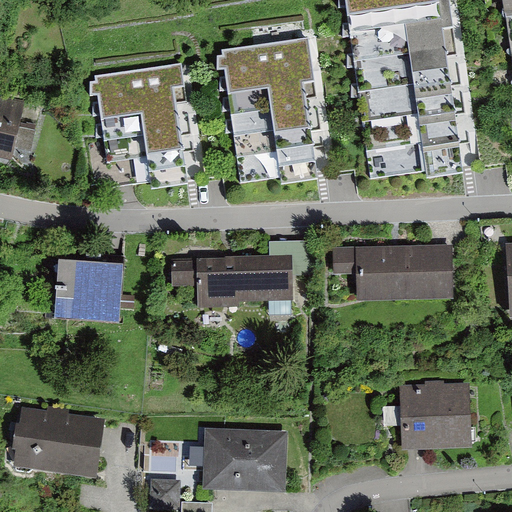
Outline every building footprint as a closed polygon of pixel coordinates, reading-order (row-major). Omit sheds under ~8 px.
[(450,0),(345,0),(372,180),(427,172),(428,180),(465,174),(444,31),(455,29),(450,0)] [(316,83),(310,38),(222,51),(241,185),(281,179),(282,186),(319,181),(306,85),(316,83)] [(186,88),(183,64),(96,76),(112,189),(151,183),(152,191),(189,186),(176,89),(186,88)] [(0,159),(13,162),(25,103),(0,97),(0,159)] [(270,242),(270,256),(293,256),(294,276),(315,276),(315,241),(270,242)] [(358,302),(454,300),(453,246),(334,248),(334,275),(357,275),(358,302)] [(197,261),(173,262),(173,286),(199,286),(200,308),(241,308),(241,303),(294,302),(294,276),(293,256),(270,256),(227,257),(227,259),(197,259),(197,261)] [(59,260),(55,319),(120,324),(124,265),(59,260)] [(471,385),(401,387),(403,451),(474,448),(471,385)] [(106,420),(22,408),(14,468),(98,479),(106,420)] [(206,430),(204,490),(287,493),(289,433),(206,430)] [(183,481),(152,480),(151,511),(181,511),(183,481)] [(213,511),(214,503),(183,503),(182,511),(213,511)]
